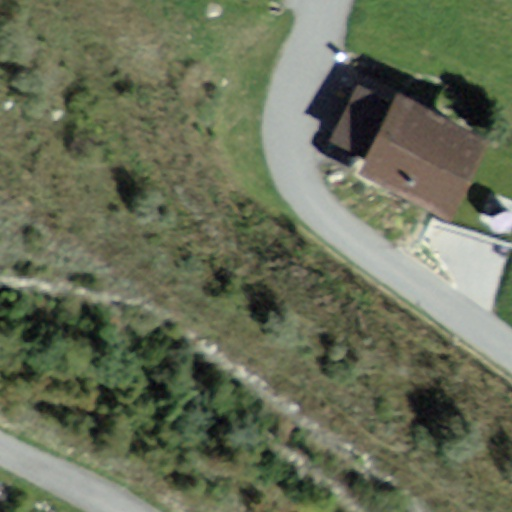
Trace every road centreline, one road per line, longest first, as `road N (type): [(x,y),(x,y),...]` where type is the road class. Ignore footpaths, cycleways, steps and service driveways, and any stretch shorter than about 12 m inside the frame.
road 1 (residential): [(320,0),(275,151),(285,204),(300,226),(511,356)]
road 2 (track): [(124,511),(0,450)]
